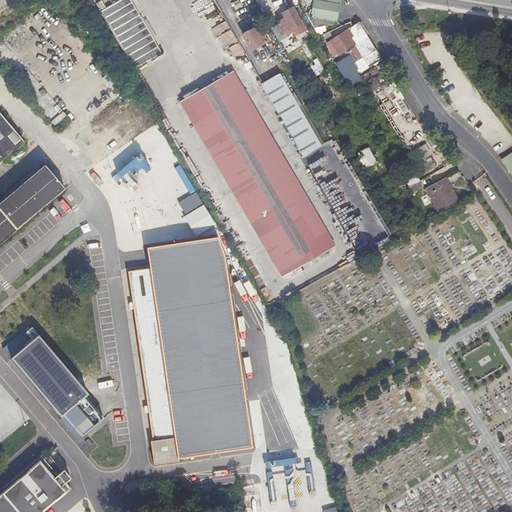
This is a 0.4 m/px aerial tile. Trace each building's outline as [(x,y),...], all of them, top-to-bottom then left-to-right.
[(131,0),(118,0),(101,9),(132,73),(160,59),(131,0)] [(340,2),(329,0),(303,0),(302,5),(312,7),(312,14),(336,18),(340,2)] [(302,30),(290,8),(282,13),(284,16),(278,20),(278,22),(273,26),(279,37),(287,32),(293,30),(295,33),(302,30)] [(357,60),(376,50),(367,35),(364,37),(356,25),(328,38),(334,51),(349,44),(357,60)] [(0,38),(8,48),(19,40),(9,27),(0,33),(0,38)] [(253,30),(244,35),(252,49),(271,38),(266,30),(258,32),(253,30)] [(318,41),(311,30),(303,34),(312,50),(320,45),(318,41)] [(341,52),(328,59),(329,61),(336,73),(349,65),(341,52)] [(306,62),(310,77),(322,73),(318,59),(306,62)] [(366,81),(377,73),(373,67),(361,75),(366,81)] [(22,75),(29,92),(38,89),(31,71),(22,75)] [(282,276),(326,250),(229,76),(184,101),(282,276)] [(263,86),(303,158),(318,149),(279,77),(263,86)] [(0,163),(23,144),(0,116),(0,163)] [(408,156),(398,162),(410,182),(437,167),(424,147),(408,156)] [(362,171),(375,163),(366,148),(353,155),(362,171)] [(398,162),(408,156),(405,151),(396,157),(398,162)] [(511,154),(500,162),(511,177),(511,154)] [(43,170),(0,206),(0,240),(60,189),(43,170)] [(447,178),(425,191),(440,214),(461,202),(447,178)] [(419,183),(409,188),(412,195),(423,189),(419,183)] [(242,214),(233,218),(237,227),(246,223),(242,214)] [(206,240),(190,243),(149,247),(152,270),(130,272),(154,440),(179,438),(180,454),(253,444),(226,260),(217,239),(206,240)] [(83,436),(102,418),(79,391),(40,345),(39,344),(13,362),(60,419),(65,415),(83,436)] [(0,444),(31,420),(9,392),(1,390),(0,391),(0,444)] [(42,456),(0,492),(0,511),(47,511),(73,490),(42,456)]
